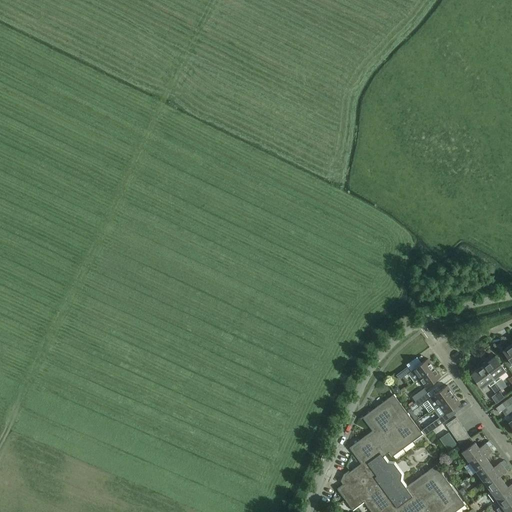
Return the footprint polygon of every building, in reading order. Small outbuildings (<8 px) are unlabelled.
[(511,344),(503,351),(511,363),(511,344)] [(483,366),(495,382),(500,378),(499,376),(505,371),(495,357),(483,366)] [(413,370),(411,371),(408,374),(414,382),(419,379),(434,368),(428,359),(413,370)] [(495,382),(483,366),(471,374),(482,389),(487,384),(489,387),(495,382)] [(399,380),(408,374),(411,371),(408,367),(396,375),(399,380)] [(441,377),(434,368),(419,379),(426,388),(441,377)] [(448,386),(431,398),(427,400),(423,404),(429,413),(439,405),(454,394),(448,386)] [(427,393),(424,389),(412,397),(415,402),(427,393)] [(501,390),(491,397),(496,403),(506,396),(501,390)] [(427,400),(431,398),(427,393),(415,402),(419,407),(423,404),(427,400)] [(461,403),(454,394),(439,405),(445,414),(461,403)] [(345,475),(345,476),(346,475),(350,480),(340,487),(343,491),(340,493),(350,506),(353,504),(355,508),(367,500),(369,503),(366,505),(371,511),(391,511),(392,511),(454,511),(461,508),(459,505),(462,502),(438,468),(434,471),(432,468),(419,478),(421,480),(414,485),(412,483),(406,487),(402,483),(400,480),(401,474),(394,464),(387,463),(385,460),(386,460),(383,457),(389,452),(392,456),(399,452),(397,449),(400,446),(402,449),(409,444),(407,441),(410,439),(412,442),(419,437),(417,434),(420,431),(395,397),(392,400),(390,397),(383,402),(385,405),(382,407),(380,405),(367,414),(369,417),(365,420),(375,434),(373,436),(372,435),(369,438),(367,435),(354,445),(356,447),(352,450),(361,463),(359,465),(345,475)] [(511,406),(510,405),(507,400),(496,408),(500,413),(502,410),(506,415),(511,410),(511,406)] [(435,428),(447,420),(443,415),(431,424),(435,428)] [(450,430),(460,423),(456,418),(446,425),(450,430)] [(464,428),(460,423),(450,430),(453,435),(464,428)] [(467,433),(464,428),(453,435),(457,440),(467,433)] [(448,432),(439,438),(448,450),(456,444),(448,432)] [(471,438),(467,433),(457,440),(460,445),(471,438)] [(460,445),(459,446),(463,452),(462,452),(469,462),(489,447),(486,443),(479,448),(475,443),(474,443),(471,438),(460,445)] [(492,452),(489,447),(469,462),(476,472),(489,462),(485,457),(492,452)] [(489,462),(476,472),(483,482),(503,467),(500,463),(493,468),(489,462)] [(451,466),(446,470),(449,475),(454,471),(451,466)] [(503,467),(483,482),(490,491),(504,482),(499,476),(506,471),(503,467)] [(490,491),(491,493),(489,495),(494,502),(497,500),(497,501),(511,490),(511,483),(507,487),(504,482),(490,491)] [(511,490),(497,501),(501,506),(496,510),(497,511),(502,511),(505,511),(504,510),(511,504),(511,490)]
